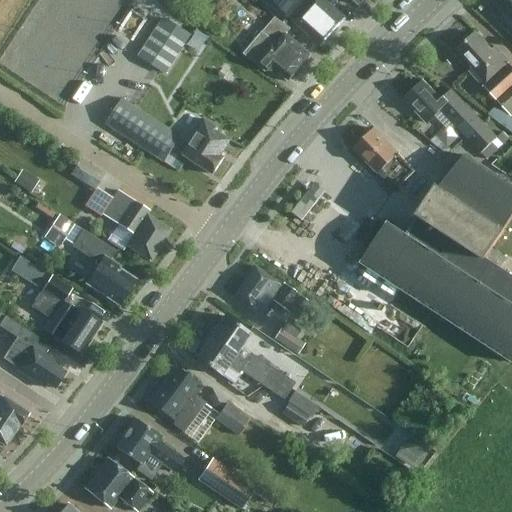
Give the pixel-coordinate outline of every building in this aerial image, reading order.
[(270,0),(292,19),(292,20),(321,46),(346,19),(324,0),(270,0)] [(511,33),(511,0),(503,0),(491,11),(511,33)] [(250,47),(244,53),(251,59),(265,71),(269,67),(273,70),(274,68),(288,80),(310,54),(296,42),(286,34),(291,28),(275,17),(264,30),(250,47)] [(163,18),(139,56),(166,73),(190,35),(163,18)] [(457,51),(472,68),(469,71),(484,86),(511,115),(511,114),(511,67),(508,64),(509,63),(494,48),(492,50),(476,33),(457,51)] [(441,99),(423,81),(404,99),(427,122),(440,109),(465,136),(482,153),(497,139),(499,138),(481,120),(451,89),(441,99)] [(106,125),(164,162),(180,137),(123,99),(106,125)] [(231,141),(216,131),(218,128),(204,119),(182,154),(213,174),(224,158),(221,156),(231,141)] [(382,171),(398,187),(415,171),(374,129),(354,149),(378,174),(382,171)] [(497,139),(482,153),(488,160),(510,139),(504,133),(499,138),(497,139)] [(387,223),(360,264),(511,362),(511,275),(486,259),(504,231),(511,218),(511,186),(465,156),(443,190),(438,187),(419,216),(421,217),(408,237),(387,223)] [(97,186),(104,176),(79,161),(70,175),(94,190),(97,186)] [(14,182),(31,193),(39,181),(21,170),(14,182)] [(311,189),(292,213),(302,221),(321,197),(311,189)] [(117,191),(113,196),(101,215),(131,236),(125,246),(148,262),(169,231),(145,215),(147,211),(117,191)] [(59,248),(74,224),(58,214),(43,238),(59,248)] [(367,217),(356,234),(365,241),(377,224),(367,217)] [(86,284),(116,305),(132,281),(115,270),(117,268),(107,261),(110,257),(106,254),(109,250),(82,232),(72,247),(99,265),(86,284)] [(19,258),(10,271),(20,278),(29,264),(19,258)] [(283,284),(281,287),(252,266),(231,296),(259,316),(270,301),(284,312),(297,294),(283,284)] [(64,302),(68,296),(73,289),(51,274),(31,305),(50,317),(42,329),(79,354),(99,323),(76,308),(75,310),(64,302)] [(409,346),(418,332),(388,314),(380,328),(409,346)] [(54,389),(63,374),(50,365),(52,362),(44,356),(50,346),(23,329),(4,317),(0,323),(0,326),(18,338),(4,358),(18,367),(16,370),(42,388),(45,383),(54,389)] [(222,317),(208,336),(234,355),(245,363),(251,355),(240,348),(248,335),(222,317)] [(304,343),(281,328),(273,339),(297,355),(304,343)] [(234,355),(208,336),(194,357),(220,375),(228,364),(239,372),(245,363),(234,355)] [(250,379),(262,362),(251,355),(245,363),(239,372),(250,379)] [(282,376),(262,362),(250,379),(271,393),(282,376)] [(183,432),(192,421),(200,410),(190,403),(201,388),(174,368),(149,402),(175,421),(172,424),(183,432)] [(271,393),(283,401),(294,384),(282,376),(271,393)] [(295,392),(287,405),(308,419),(316,406),(295,392)] [(1,397),(0,397),(0,444),(5,448),(27,414),(1,397)] [(226,404),(219,415),(215,420),(238,436),(248,421),(226,404)] [(308,419),(287,405),(280,415),(301,429),(308,419)] [(182,460),(172,453),(156,442),(158,437),(132,419),(113,447),(140,465),(147,455),(173,473),(182,460)] [(117,497),(135,511),(151,494),(107,459),(84,488),(109,508),(117,497)] [(242,509),(257,488),(215,459),(201,480),(242,509)]
